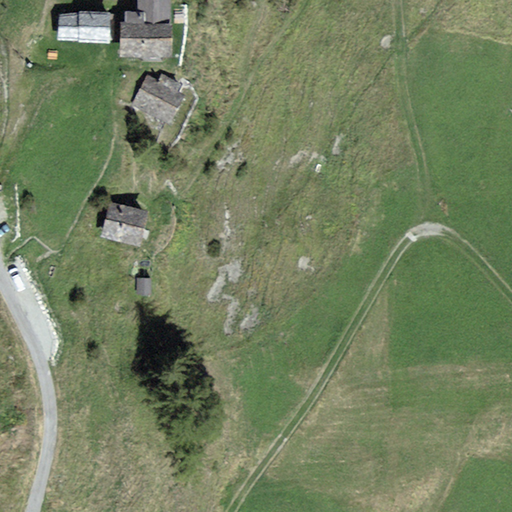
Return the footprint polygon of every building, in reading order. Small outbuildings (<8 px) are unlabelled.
[(170,52),(170,26),(167,26),(167,2),(142,2),(142,14),(127,14),(127,24),(122,24),(122,52),(137,52),(170,52)] [(80,17),(61,16),(61,35),(76,36),(104,37),(105,14),(80,13),(80,17)] [(178,84),(163,76),(159,83),(148,77),(136,103),(142,106),(169,119),(181,96),(174,92),(178,84)] [(123,209),(112,207),(105,235),(138,243),(145,214),(127,210),(123,209)] [(150,279),(139,279),(139,293),(150,293),(150,279)]
